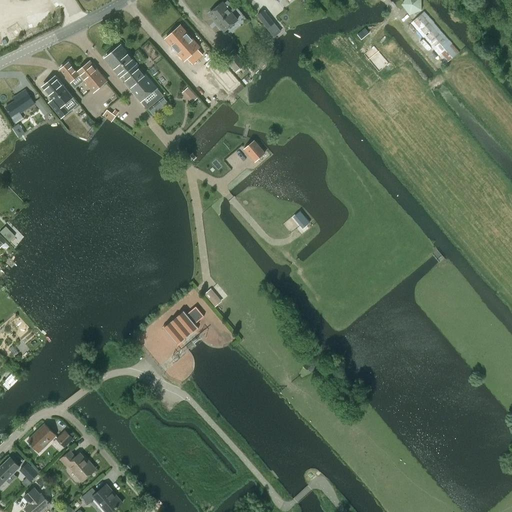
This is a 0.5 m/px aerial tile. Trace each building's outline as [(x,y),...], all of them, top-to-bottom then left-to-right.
[(404,0),(401,4),(409,15),(422,10),(421,0),(404,0)] [(228,1),(224,4),(222,3),(209,14),(219,25),(219,28),(221,30),(224,30),(224,31),(237,20),(231,13),(235,9),(228,1)] [(275,25),(262,11),(257,15),(270,29),(275,25)] [(424,11),(411,23),(446,64),(459,52),(424,11)] [(199,47),(181,26),(165,39),(184,60),(187,58),(192,64),(202,55),(197,49),(199,47)] [(369,33),(365,28),(357,35),(361,40),(369,33)] [(121,45),(105,58),(141,101),(147,109),(163,96),(157,88),(121,45)] [(388,64),(373,46),(364,54),(378,72),(388,64)] [(244,64),(234,51),(225,59),(235,71),(244,64)] [(106,80),(90,61),(77,72),(93,90),(106,80)] [(60,69),(71,82),(79,75),(68,62),(60,69)] [(75,99),(56,76),(42,88),(54,102),(51,104),(63,120),(70,114),(64,108),(75,99)] [(478,97),(478,99),(478,101),(479,103),(480,104),(481,106),(483,107),(485,108),(487,109),(489,109),(491,109),(492,109),(494,108),(496,107),(498,106),(499,104),(500,103),(501,101),(501,99),(501,97),(501,95),(500,93),(499,92),(498,90),(497,89),(495,88),(493,87),(491,87),(489,86),(488,87),(486,87),(484,88),(482,89),(481,90),(480,92),(479,93),(478,95),(478,97)] [(19,113),(34,103),(25,90),(17,95),(19,98),(11,103),(13,107),(8,110),(16,122),(22,117),(19,113)] [(44,114),(50,110),(40,98),(35,102),(44,114)] [(18,124),(13,128),(19,136),(24,132),(18,124)] [(246,148),(250,152),(249,155),(255,161),(265,153),(254,141),(246,148)] [(5,226),(0,231),(0,232),(8,241),(14,236),(5,226)] [(195,324),(204,316),(196,306),(187,314),(183,310),(163,327),(178,345),(198,328),(195,324)] [(39,452),(56,435),(45,424),(27,441),(30,443),(29,443),(34,449),(35,448),(39,452)] [(71,436),(74,433),(68,427),(65,430),(65,431),(57,439),(64,447),(73,438),(71,436)] [(80,453),(75,457),(70,451),(61,459),(66,466),(68,464),(82,481),(94,470),(93,469),(94,467),(91,464),(89,464),(80,453)] [(13,472),(19,466),(10,457),(0,467),(0,485),(6,480),(10,484),(17,476),(13,472)] [(28,463),(20,470),(30,480),(31,481),(31,480),(38,474),(28,463)] [(36,480),(41,485),(45,480),(41,476),(36,480)] [(106,511),(110,511),(122,502),(107,484),(97,493),(92,487),(82,497),(88,504),(95,498),(106,511)] [(41,493),(40,494),(34,487),(24,497),(29,504),(24,508),(28,511),(39,511),(50,503),(41,493)]
